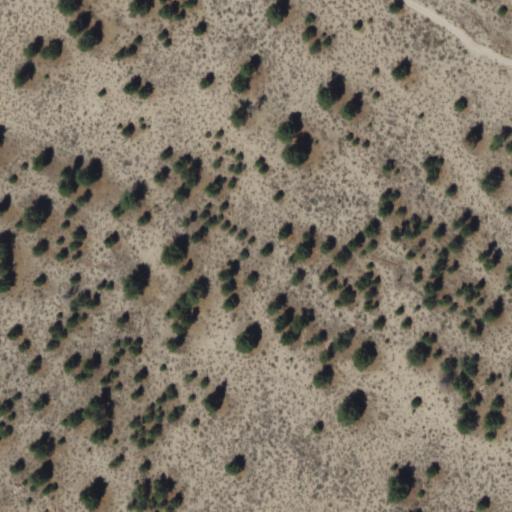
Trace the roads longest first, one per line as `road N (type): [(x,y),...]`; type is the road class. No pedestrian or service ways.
road 1 (track): [(0,125),(152,195),(191,248),(199,308),(220,337),(315,393),(398,400),(511,467)]
road 2 (track): [(348,0),(369,71),(511,238)]
road 3 (residential): [(397,0),(511,71)]
